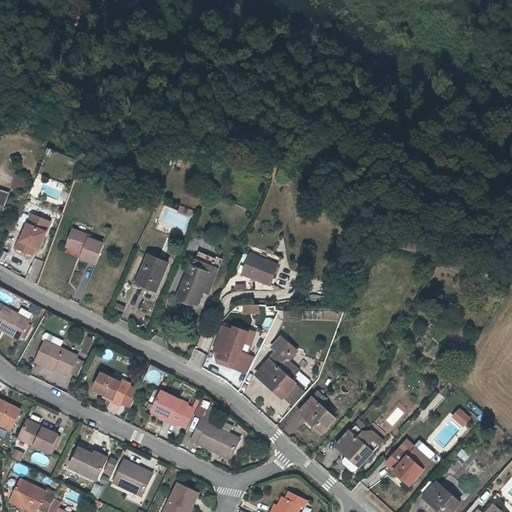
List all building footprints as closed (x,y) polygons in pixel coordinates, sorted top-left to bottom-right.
[(24,191),(28,180),(16,175),(11,187),(24,191)] [(10,195),(0,191),(0,210),(5,212),(10,195)] [(20,243),(17,250),(33,257),(36,249),(41,251),(48,230),(45,229),(49,221),(31,214),(28,222),(25,221),(17,241),(20,243)] [(92,238),(76,231),(68,249),(85,256),(83,260),(95,265),(103,248),(90,242),(92,238)] [(213,277),(221,260),(200,252),(193,268),(190,267),(176,298),(195,307),(201,292),(208,275),(213,277)] [(279,267),(249,255),(242,273),(271,285),(279,267)] [(168,266),(147,257),(136,283),(157,292),(168,266)] [(213,277),(208,275),(201,292),(206,294),(213,277)] [(242,304),(242,314),(258,314),(258,304),(242,304)] [(0,327),(6,331),(4,334),(18,342),(29,323),(0,305),(0,327)] [(261,319),(258,325),(267,329),(270,323),(261,319)] [(208,362),(248,373),(253,355),(249,354),(255,332),(220,322),(208,362)] [(44,340),(46,341),(35,361),(42,365),(43,363),(54,368),(68,376),(69,374),(76,357),(77,356),(58,347),(62,340),(47,333),(44,340)] [(297,353),(280,338),(272,347),(279,353),(258,377),(283,398),(294,385),(295,383),(291,380),(299,370),(289,362),(297,353)] [(69,374),(75,378),(83,360),(76,357),(69,374)] [(53,371),(54,368),(43,363),(42,365),(53,371)] [(144,380),(158,385),(164,372),(150,366),(144,380)] [(103,371),(102,374),(120,384),(122,381),(103,371)] [(120,384),(102,374),(94,390),(104,395),(113,399),(112,402),(119,406),(130,385),(122,381),(120,384)] [(304,393),(294,385),(283,398),(292,406),(304,393)] [(187,406),(162,393),(152,413),(160,416),(170,422),(168,424),(176,428),(187,406)] [(19,409),(0,399),(0,424),(9,429),(19,409)] [(336,419),(313,400),(299,416),(323,436),(336,419)] [(471,418),(462,409),(454,417),(463,426),(471,418)] [(41,426),(26,418),(24,421),(39,429),(41,426)] [(209,422),(202,419),(190,442),(211,453),(212,449),(230,458),(239,440),(207,425),(209,422)] [(57,433),(41,426),(39,429),(24,421),(16,436),(47,452),(57,433)] [(357,426),(361,430),(365,426),(360,421),(357,426)] [(350,464),(359,472),(380,446),(372,440),(374,433),(363,432),(361,430),(357,426),(351,432),(350,432),(338,447),(353,461),(350,464)] [(384,440),(374,433),(372,440),(380,446),(384,440)] [(399,449),(426,472),(433,463),(407,441),(399,449)] [(93,455),(78,447),(68,467),(95,481),(105,461),(93,455)] [(20,461),(24,453),(15,449),(11,457),(20,461)] [(228,462),(230,458),(212,449),(211,453),(228,462)] [(426,472),(399,449),(385,466),(412,489),(426,472)] [(94,452),(93,455),(105,461),(106,458),(94,452)] [(109,474),(117,460),(109,456),(102,469),(109,474)] [(151,475),(124,461),(113,484),(140,497),(151,475)] [(75,485),(79,478),(70,474),(66,481),(75,485)] [(50,498),(53,492),(45,487),(43,490),(18,478),(9,498),(22,504),(34,510),(36,507),(44,511),(48,503),(50,498)] [(95,483),(89,494),(97,499),(103,488),(95,483)] [(196,494),(176,484),(162,511),(183,511),(185,509),(188,510),(196,494)] [(456,511),(462,505),(439,486),(425,502),(437,511),(456,511)] [(298,511),(301,506),(305,508),(309,501),(291,492),(287,498),(283,496),(275,511),(298,511)] [(22,504),(9,498),(7,501),(20,507),(22,504)] [(48,503),(55,507),(58,501),(50,498),(48,503)] [(66,511),(55,507),(48,503),(44,511),(43,511),(66,511)]
